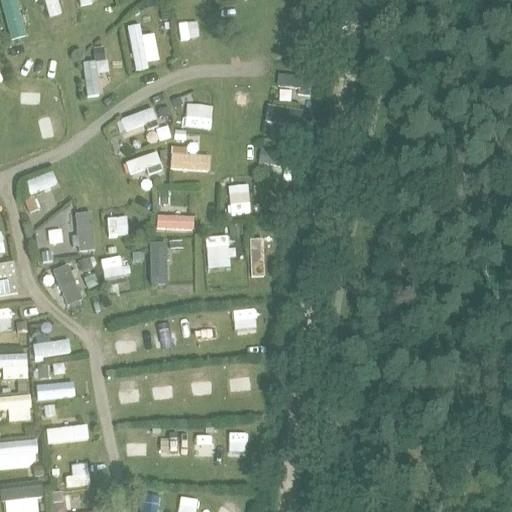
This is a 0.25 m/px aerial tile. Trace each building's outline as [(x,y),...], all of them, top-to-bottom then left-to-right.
[(64,0),(47,0),(56,28),(72,23),(64,0)] [(84,0),(85,16),(97,16),(96,0),(84,0)] [(22,1),(10,5),(23,48),(35,45),(22,1)] [(146,33),(136,33),(139,81),(155,80),(155,69),(164,68),(163,40),(147,41),(146,33)] [(89,69),(91,107),(105,107),(103,69),(89,69)] [(31,119),(50,130),(64,107),(44,95),(31,119)] [(176,132),(164,134),(161,117),(128,123),(131,140),(154,137),(156,150),(178,146),(176,132)] [(276,134),(306,136),(307,124),(277,121),(276,134)] [(163,157),(131,167),(138,188),(169,177),(163,157)] [(281,180),(298,183),(302,164),(268,157),(265,172),(282,175),(281,180)] [(58,170),(37,178),(45,200),(66,193),(58,170)] [(240,214),(241,225),(258,223),(257,213),(240,214)] [(80,216),(82,251),(98,251),(96,216),(80,216)] [(113,244),(125,243),(123,220),(111,221),(113,244)] [(261,261),(282,260),(281,234),(260,235),(261,261)] [(234,241),(211,242),(213,270),(236,269),(234,241)] [(0,301),(24,298),(19,262),(0,265),(0,301)] [(110,290),(133,288),(132,263),(108,264),(110,290)] [(262,336),(261,313),(239,314),(240,337),(262,336)] [(175,323),(158,325),(161,351),(178,349),(175,323)] [(74,345),(42,344),(42,360),(73,361),(74,345)] [(0,371),(20,372),(20,352),(0,350),(0,371)] [(236,396),(259,395),(257,372),(234,373),(236,396)] [(194,395),(215,395),(215,374),(195,373),(194,395)] [(168,378),(169,400),(188,399),(186,377),(168,378)] [(117,416),(129,415),(130,416),(150,413),(146,383),(113,388),(117,416)] [(81,404),(79,385),(40,387),(41,406),(81,404)] [(0,421),(34,422),(35,398),(0,397),(0,421)] [(227,435),(229,464),(251,463),(250,433),(227,435)] [(165,459),(184,458),(183,434),(163,435),(165,459)] [(5,438),(4,459),(35,459),(35,438),(5,438)] [(92,492),(91,478),(70,479),(71,493),(92,492)] [(22,484),(24,507),(41,506),(39,482),(22,484)]
